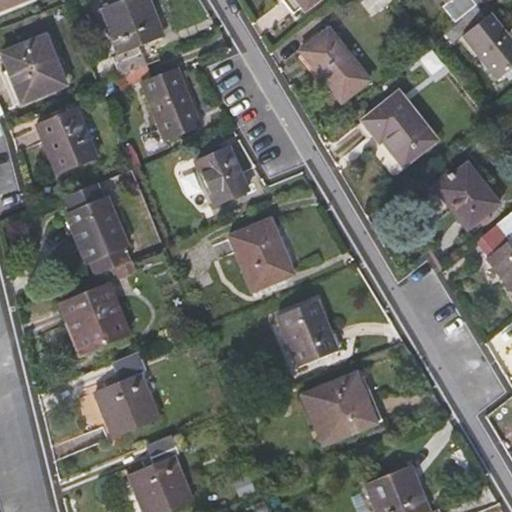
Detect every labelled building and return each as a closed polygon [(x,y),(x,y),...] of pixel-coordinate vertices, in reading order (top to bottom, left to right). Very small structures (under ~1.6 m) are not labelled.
[(0,0),(0,9),(22,0),(0,0)] [(120,76),(145,66),(137,48),(162,37),(146,0),(121,0),(100,9),(118,54),(112,57),(120,76)] [(303,9),(314,0),(281,0),(292,14),(301,7),(303,9)] [(392,1),(390,0),(364,0),(361,2),(372,16),(392,1)] [(444,0),(446,1),(441,5),(454,21),(475,5),(471,0),(444,0)] [(485,17),(475,5),(454,21),(462,32),(499,79),(504,75),(511,68),(511,27),(505,33),(490,14),(485,17)] [(462,32),(454,21),(443,30),(451,41),(462,32)] [(328,30),(299,52),(340,105),(369,83),(328,30)] [(43,37),(0,54),(21,103),(63,86),(43,37)] [(193,116),(174,69),(150,79),(145,66),(124,75),(129,88),(141,83),(165,141),(195,129),(190,118),(193,116)] [(437,140),(399,93),(363,121),(374,135),(377,133),(383,140),(404,166),(437,140)] [(95,158),(74,108),(36,125),(57,174),(95,158)] [(198,128),(193,116),(190,118),(195,129),(198,128)] [(383,140),(377,133),(374,135),(379,142),(383,140)] [(214,207),(247,192),(227,147),(195,162),(214,207)] [(465,163),(450,176),(434,188),(465,229),(497,204),(465,163)] [(450,176),(447,172),(430,184),(434,188),(450,176)] [(107,195),(101,180),(66,194),(72,210),(107,195)] [(107,195),(72,210),(93,260),(96,259),(127,246),(130,245),(109,194),(107,195)] [(511,211),(497,223),(510,240),(487,258),(511,290),(511,211)] [(272,283),(293,275),(270,220),(228,237),(251,292),(252,292),(272,283)] [(510,240),(497,223),(474,241),(487,258),(510,240)] [(127,246),(96,259),(101,273),(133,260),(127,246)] [(272,283),(252,292),(254,297),(275,289),(272,283)] [(83,353),(128,335),(107,285),(59,304),(67,324),(71,323),(83,353)] [(297,368),(337,352),(316,301),(276,317),(297,368)] [(226,338),(221,325),(209,330),(214,343),(226,338)] [(115,359),(120,372),(122,378),(109,383),(98,388),(116,434),(159,417),(141,371),(147,368),(140,349),(115,359)] [(106,377),(109,383),(122,378),(120,372),(106,377)] [(365,406),(353,378),(300,400),(321,451),(384,425),(374,402),(365,406)] [(146,446),(150,458),(153,464),(144,468),(128,475),(143,511),(170,511),(191,503),(172,457),(178,454),(171,436),(146,446)] [(153,464),(150,458),(141,462),(144,468),(153,464)] [(417,511),(424,509),(406,464),(359,483),(370,511),(417,511)]
